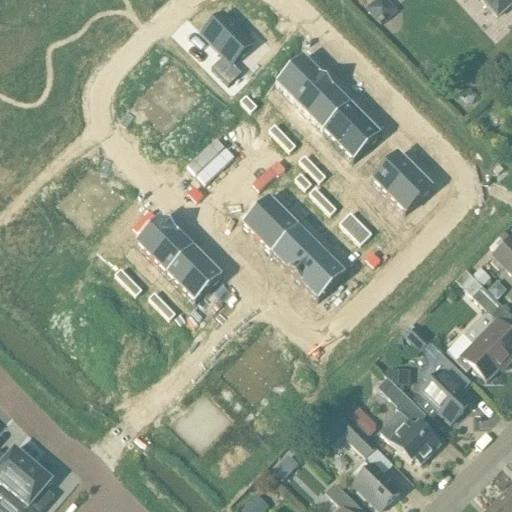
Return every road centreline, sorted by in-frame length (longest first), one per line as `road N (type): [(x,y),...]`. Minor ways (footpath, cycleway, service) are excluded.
road 1 (residential): [(181,0),(96,84),(88,119),(254,295)]
road 2 (residential): [(254,295),(302,344),(451,204),(457,182)]
road 3 (residential): [(457,182),(447,155),(285,0)]
road 4 (residential): [(82,466),(254,295)]
